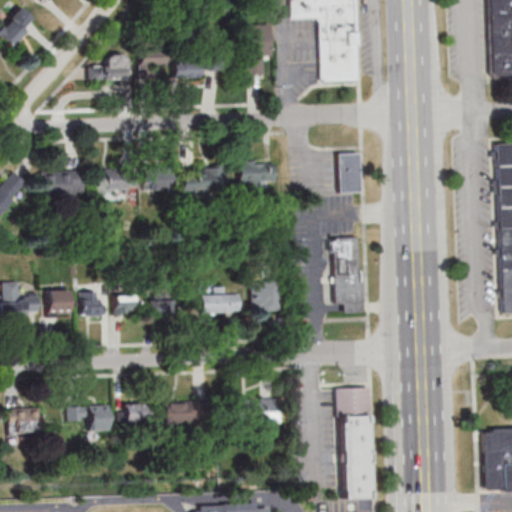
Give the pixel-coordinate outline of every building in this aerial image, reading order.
[(352,0),(288,0),(288,19),(316,18),(319,81),(356,80),(352,0)] [(485,0),(511,0),(511,75),(488,76),(485,0)] [(0,24),(0,39),(8,48),(23,32),(7,17),(0,24)] [(269,56),(269,24),(245,24),(245,74),(260,74),(260,56),(269,56)] [(202,76),(202,69),(225,69),(224,37),(196,38),(197,61),(170,61),(170,76),(202,76)] [(146,65),(164,65),(164,49),(137,49),(137,72),(146,72),(146,65)] [(86,79),(125,79),(125,55),(103,55),(103,66),(86,66),(86,79)] [(491,142),(511,141),(511,312),(496,313),(491,142)] [(357,191),(337,192),(335,154),(356,153),(357,191)] [(272,186),(272,161),(236,161),(236,186),(272,186)] [(180,194),(221,192),(221,166),(191,167),(191,176),(180,176),(180,194)] [(148,167),(148,189),(169,189),(169,167),(148,167)] [(93,169),(93,194),(122,194),(122,169),(93,169)] [(81,170),(41,170),(41,195),(81,195),(81,170)] [(0,211),(23,187),(8,173),(0,182),(0,211)] [(355,236),(359,311),(332,313),(329,238),(355,236)] [(0,318),(25,319),(26,310),(37,310),(37,293),(17,293),(17,282),(0,281),(0,318)] [(249,281),(249,311),(276,311),(276,281),(249,281)] [(45,317),(68,317),(68,290),(45,290),(45,317)] [(77,316),(101,316),(101,292),(77,292),(77,316)] [(238,292),(197,292),(197,312),(238,312),(238,292)] [(145,293),(145,315),(167,315),(167,293),(145,293)] [(111,295),(111,314),(133,314),(133,295),(111,295)] [(334,389),(336,497),(368,496),(365,388),(334,389)] [(276,423),(276,399),(238,399),(238,423),(276,423)] [(194,423),(193,402),(160,402),(161,423),(194,423)] [(122,403),(122,421),(144,421),(144,403),(122,403)] [(85,405),(85,430),(105,430),(105,405),(85,405)] [(65,420),(81,420),(81,406),(65,406),(65,420)] [(37,434),(37,408),(4,408),(4,434),(37,434)] [(511,489),(482,490),(481,427),(511,426),(511,489)] [(267,511),(267,507),(253,507),(253,502),(194,505),(194,511),(267,511)]
